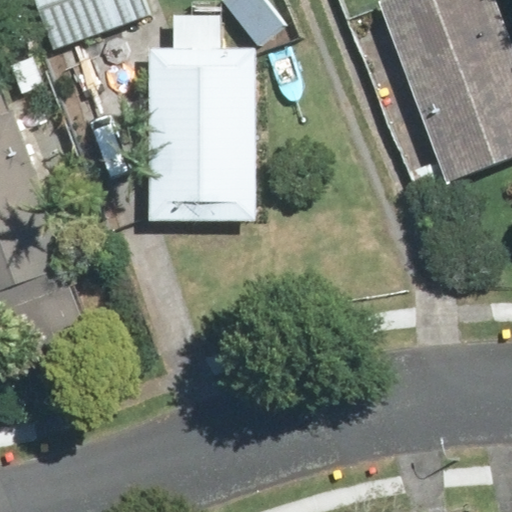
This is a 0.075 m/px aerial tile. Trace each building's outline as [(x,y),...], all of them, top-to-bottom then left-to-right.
[(160,0),(48,0),(69,53),(167,15),(160,0)] [(511,5),(510,0),(409,0),(395,5),(462,187),(511,168),(511,5)] [(277,50),(161,53),(165,226),(281,223),(277,50)] [(0,314),(27,304),(47,357),(107,334),(87,281),(92,279),(28,112),(24,114),(12,81),(0,85),(0,314)] [(64,112),(39,121),(51,151),(75,142),(64,112)]
